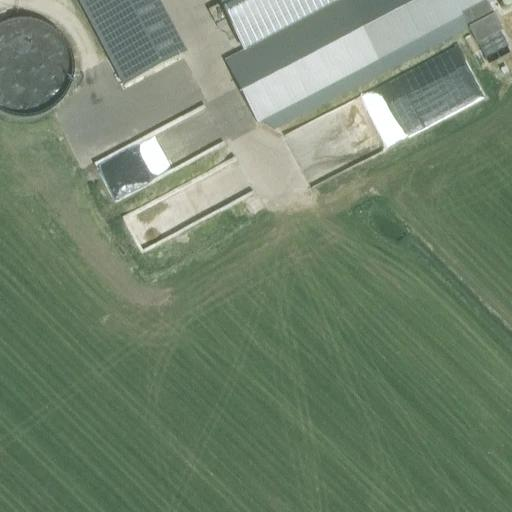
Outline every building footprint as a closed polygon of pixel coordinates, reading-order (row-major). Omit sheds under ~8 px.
[(77,0),(122,87),(187,53),(158,0),(77,0)] [(331,0),(217,0),(242,45),(331,0)] [(339,0),(244,49),(225,59),(259,124),(262,123),(275,131),(469,29),(477,45),(502,32),(488,4),(495,0),(339,0)] [(68,75),(67,66),(65,57),(62,50),(57,43),(50,37),(43,33),(35,30),(27,28),(19,28),(10,29),(2,32),(0,33),(0,113),(7,117),(16,119),(26,119),(35,118),(44,114),(52,109),(59,102),(64,93),(67,84),(68,75)] [(326,175),(485,103),(464,56),(371,98),(370,95),(291,132),(299,150),(315,143),(318,150),(316,151),(326,175)]
